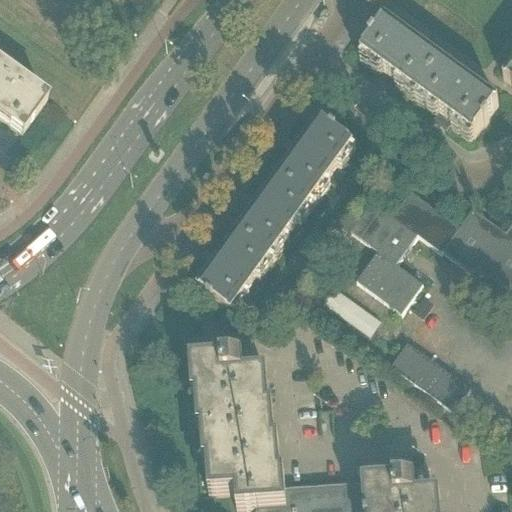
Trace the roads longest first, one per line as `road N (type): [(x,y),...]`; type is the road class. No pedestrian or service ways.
road 1 (secondary): [(239,0),(63,237),(0,287)]
road 2 (secondary): [(110,268),(310,0)]
road 3 (unclassified): [(110,268),(193,223),(308,64)]
road 4 (unclassified): [(511,165),(469,178),(308,64)]
road 5 (secondary): [(69,485),(82,340),(110,268)]
road 6 (primary): [(69,485),(41,426),(0,385)]
